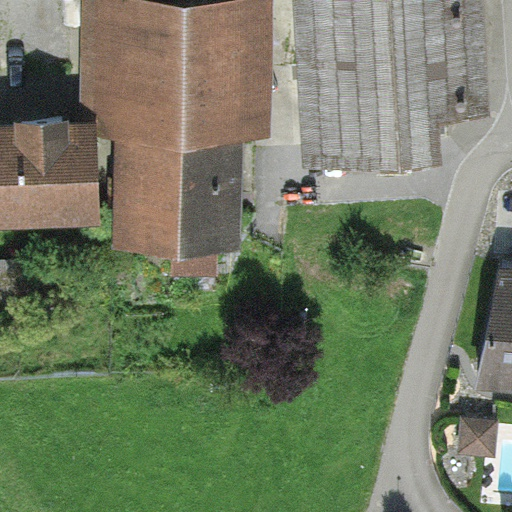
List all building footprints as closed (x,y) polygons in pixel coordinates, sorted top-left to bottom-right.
[(239,0),(97,0),(95,120),(131,121),(129,227),(235,229),(239,0)] [(317,0),(325,145),(425,139),(423,99),(476,96),(470,0),(317,0)] [(0,201),(100,198),(98,126),(65,127),(64,116),(24,117),(25,131),(0,131),(0,201)] [(76,299),(75,258),(18,260),(20,301),(76,299)] [(511,262),(504,262),(481,371),(511,373),(511,262)]
